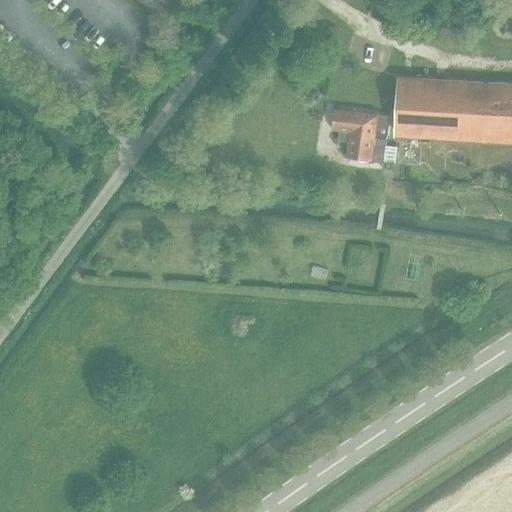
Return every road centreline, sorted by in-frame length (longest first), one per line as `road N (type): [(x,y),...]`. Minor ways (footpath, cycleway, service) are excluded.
road 1 (unclassified): [(0,334),(252,0)]
road 2 (tertiary): [(266,511),(511,346)]
road 3 (unclassified): [(351,511),(511,401)]
